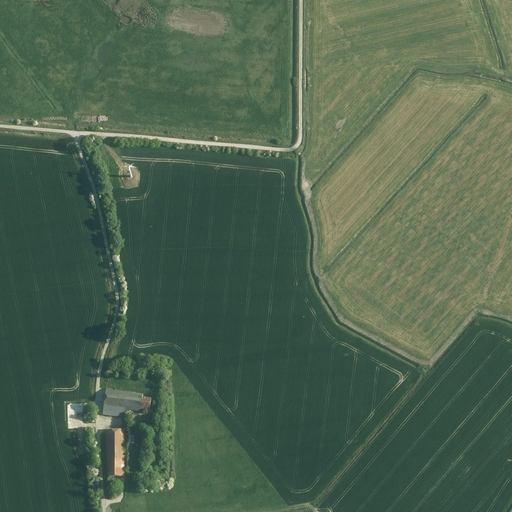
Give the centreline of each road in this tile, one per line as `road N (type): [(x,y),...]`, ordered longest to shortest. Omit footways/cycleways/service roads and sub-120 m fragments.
road 1 (unclassified): [(106,511),(97,400),(118,298),(76,130)]
road 2 (unclassified): [(76,130),(293,147),(302,133),(301,0)]
